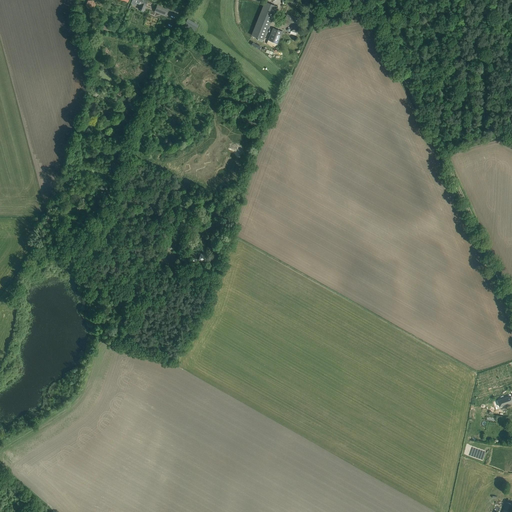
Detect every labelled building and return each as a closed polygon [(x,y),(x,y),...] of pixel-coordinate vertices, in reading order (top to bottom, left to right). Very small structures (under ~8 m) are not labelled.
[(96,5),(93,0),(88,1),(85,5),(88,9),(93,9),(96,5)] [(143,11),(147,1),(143,0),(132,0),(132,1),(140,5),(138,10),(143,11)] [(277,6),(265,2),(252,35),(264,40),(277,6)] [(154,12),(165,17),(168,9),(157,5),(154,12)] [(284,22),(292,25),(291,31),(290,34),(296,35),(296,33),(301,19),(287,15),(284,22)] [(188,19),(185,25),(196,30),(199,24),(188,19)] [(118,28),(94,23),(93,27),(117,32),(118,28)] [(267,44),(276,48),(278,44),(283,32),(273,28),(267,44)] [(499,407),(503,406),(503,408),(511,405),(511,399),(511,396),(497,400),(499,407)] [(481,511),(492,511),(496,504),(486,500),(481,511)] [(502,511),(510,511),(511,507),(511,504),(506,502),(502,511)]
